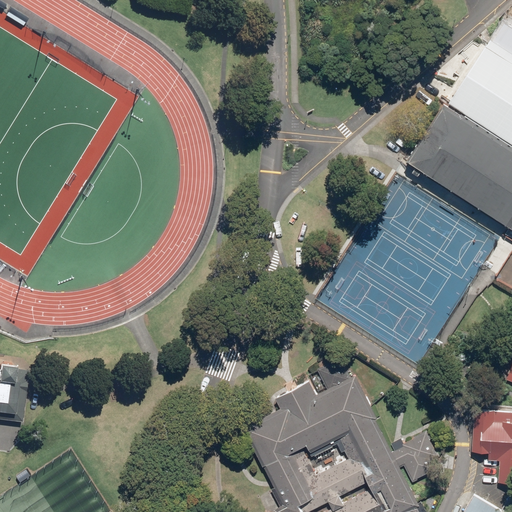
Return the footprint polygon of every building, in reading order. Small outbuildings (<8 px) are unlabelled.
[(511,22),(501,16),(448,97),(511,139),(511,22)] [(511,143),(445,101),(408,158),(511,224),(511,143)] [(312,391),(307,380),(274,397),(279,407),(246,424),(287,501),(273,508),(275,511),(426,511),(409,478),(443,461),(425,428),(390,446),(352,373),(348,375),(339,358),(315,371),(323,385),(312,391)] [(0,418),(21,421),(27,371),(0,367),(0,418)] [(511,410),(477,408),(474,452),(502,454),(500,483),(511,484),(511,410)] [(23,499),(54,481),(72,511),(83,511),(61,477),(44,448),(6,469),(23,499)] [(509,511),(474,493),(463,511),(509,511)]
